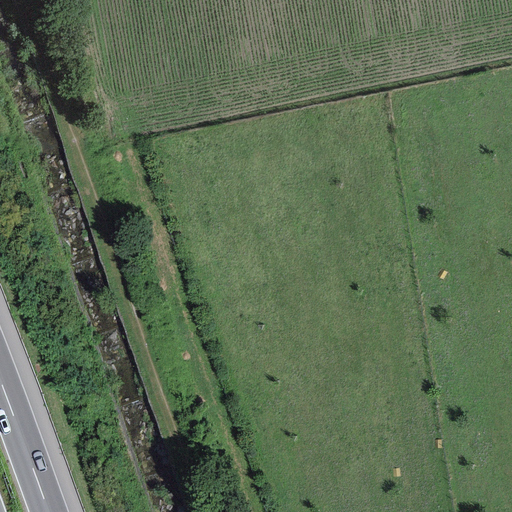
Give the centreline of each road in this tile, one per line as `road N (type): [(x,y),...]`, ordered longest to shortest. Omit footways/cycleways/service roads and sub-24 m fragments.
road 1 (track): [(197,511),(18,0)]
road 2 (motorway): [(45,511),(0,383)]
